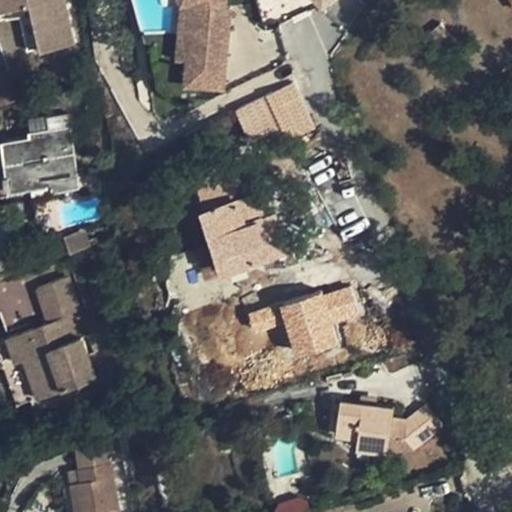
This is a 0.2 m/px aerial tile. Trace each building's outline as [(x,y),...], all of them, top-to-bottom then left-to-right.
[(0,0),(0,10),(32,4),(42,49),(74,42),(64,0),(0,0)] [(186,55),(185,81),(223,83),(225,23),(221,23),(221,13),(226,13),(226,4),(221,4),(221,0),(177,0),(178,2),(189,2),(186,55)] [(336,0),(313,0),(324,11),(336,0)] [(186,55),(189,2),(178,2),(175,55),(186,55)] [(18,13),(27,53),(36,51),(27,11),(18,13)] [(459,43),(442,22),(430,32),(447,53),(459,43)] [(0,72),(0,105),(20,100),(11,69),(0,72)] [(252,140),(273,131),(283,127),(288,137),(288,138),(317,126),(301,90),(297,80),(238,108),(252,140)] [(11,187),(35,184),(48,183),(49,191),(81,187),(73,126),(32,131),(32,136),(5,140),(8,161),(9,173),(6,173),(8,186),(11,186),(11,187)] [(278,141),(288,137),(283,127),(273,131),(278,141)] [(189,137),(193,148),(210,142),(207,131),(189,137)] [(9,173),(8,161),(0,161),(0,179),(0,191),(1,192),(2,193),(3,194),(6,194),(35,191),(35,184),(11,187),(11,186),(8,186),(6,173),(9,173)] [(276,215),(265,217),(248,223),(241,197),(232,171),(197,181),(225,271),(287,252),(276,215)] [(248,223),(265,217),(258,192),(241,197),(248,223)] [(72,251),(72,252),(92,244),(87,227),(66,234),(72,251)] [(51,258),(72,251),(66,234),(45,241),(51,258)] [(73,278),(43,289),(56,324),(50,327),(52,333),(42,337),(39,330),(16,339),(25,363),(33,360),(48,400),(104,379),(97,357),(73,366),(66,347),(95,336),(73,278)] [(334,326),(361,317),(349,284),(278,307),(295,361),(341,346),(334,326)] [(247,314),(252,331),(282,323),(277,306),(247,314)] [(178,317),(170,316),(169,326),(176,327),(178,317)] [(25,363),(16,339),(0,345),(9,369),(12,368),(27,407),(48,400),(33,360),(25,363)] [(360,437),(391,442),(392,434),(406,436),(415,449),(444,426),(426,403),(408,417),(394,416),(395,405),(343,397),(338,434),(360,437)] [(294,422),(293,413),(284,416),(286,423),(294,422)] [(389,452),(391,442),(360,437),(359,447),(389,452)] [(69,470),(76,511),(122,511),(113,463),(69,470)]
